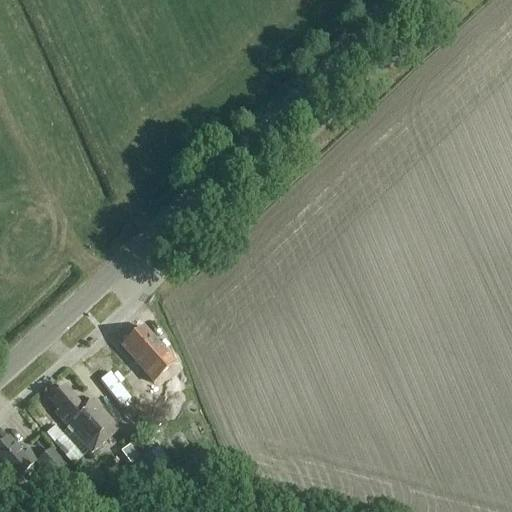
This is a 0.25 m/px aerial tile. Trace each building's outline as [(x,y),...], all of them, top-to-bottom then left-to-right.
[(148,379),(169,360),(142,329),(121,348),(148,379)] [(149,388),(159,400),(178,383),(168,371),(149,388)] [(82,408),(64,389),(49,403),(57,412),(53,416),(91,458),(118,433),(90,401),(82,408)] [(47,433),(53,427),(45,417),(37,419),(45,429),(44,430),(47,433)] [(133,467),(146,487),(157,501),(174,489),(139,439),(128,447),(139,463),(133,467)] [(8,440),(0,446),(0,470),(14,486),(36,466),(62,494),(78,480),(54,453),(41,465),(30,453),(24,458),(8,440)] [(78,461),(63,444),(56,450),(71,467),(78,461)]
